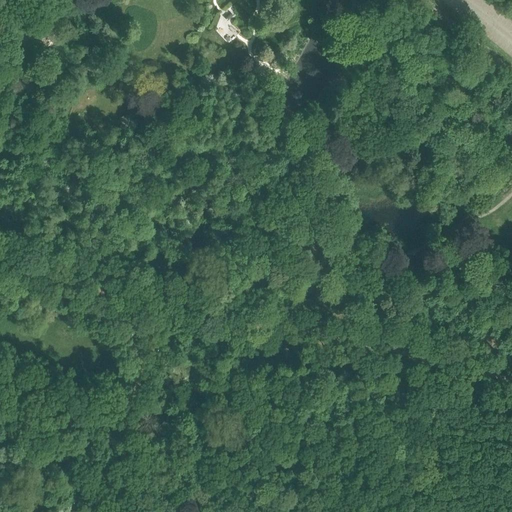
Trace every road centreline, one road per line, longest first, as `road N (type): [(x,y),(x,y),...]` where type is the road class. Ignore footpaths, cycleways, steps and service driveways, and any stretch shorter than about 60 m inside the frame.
road 1 (track): [(0,258),(511,385)]
road 2 (track): [(127,511),(237,491),(326,511)]
